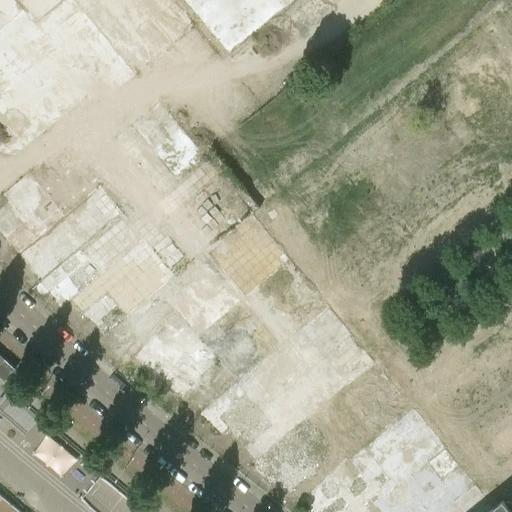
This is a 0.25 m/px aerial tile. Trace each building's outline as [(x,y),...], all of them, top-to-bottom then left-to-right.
[(0,0),(0,146),(8,159),(91,102),(117,103),(163,71),(164,53),(204,25),(208,26),(227,53),(303,0),(0,0)] [(196,94),(175,107),(188,127),(208,114),(196,94)] [(165,99),(116,138),(164,199),(213,160),(165,99)] [(386,218),(332,259),(364,302),(511,189),(511,183),(478,139),(406,195),(403,191),(394,197),(406,213),(391,225),(386,218)] [(15,369),(0,355),(0,376),(4,381),(15,369)] [(511,511),(504,503),(502,501),(493,509),(489,511),(511,511)]
